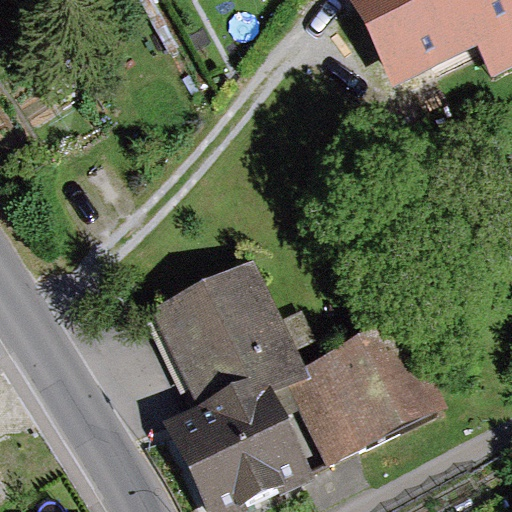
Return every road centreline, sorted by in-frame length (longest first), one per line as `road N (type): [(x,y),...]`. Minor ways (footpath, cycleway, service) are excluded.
road 1 (tertiary): [(144,511),(0,277)]
road 2 (residential): [(355,511),(511,433)]
